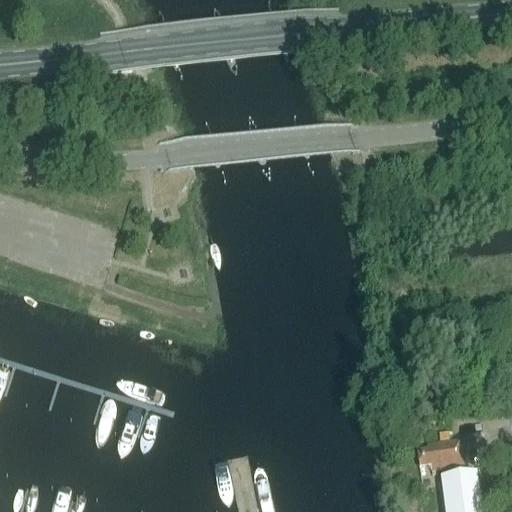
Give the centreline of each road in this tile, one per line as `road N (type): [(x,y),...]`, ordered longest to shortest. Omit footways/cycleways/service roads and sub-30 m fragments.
road 1 (unclassified): [(0,154),(145,162),(511,119)]
road 2 (primary): [(0,66),(511,14)]
